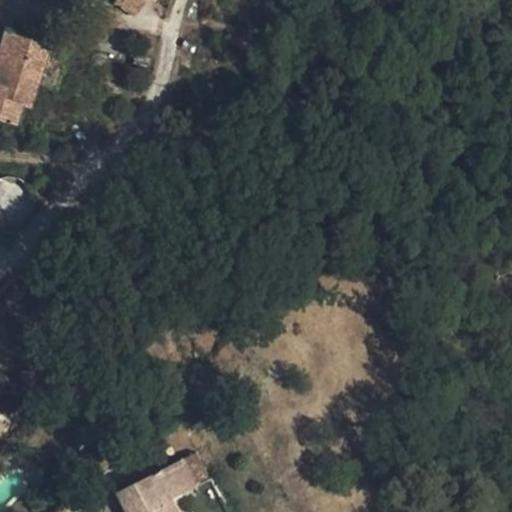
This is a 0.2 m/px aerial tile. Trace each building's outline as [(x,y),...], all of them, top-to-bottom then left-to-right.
[(0,67),(34,79),(50,40),(7,27),(0,49),(0,67)] [(34,79),(0,67),(0,115),(17,122),(24,102),(32,104),(40,81),(52,44),(54,41),(50,40),(34,79)] [(69,49),(52,44),(40,81),(57,86),(69,49)] [(0,435),(15,422),(4,410),(0,414),(0,435)] [(203,449),(189,457),(202,482),(216,475),(203,449)] [(188,511),(180,494),(202,482),(189,457),(126,488),(138,511),(188,511)]
